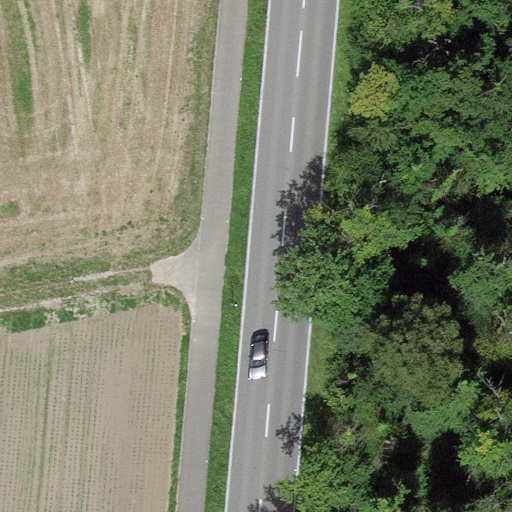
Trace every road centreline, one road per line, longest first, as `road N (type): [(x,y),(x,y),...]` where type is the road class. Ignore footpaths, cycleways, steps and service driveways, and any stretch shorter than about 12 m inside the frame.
road 1 (primary): [(258,511),(305,0)]
road 2 (track): [(211,268),(235,0)]
road 3 (track): [(211,268),(191,511)]
road 4 (track): [(0,301),(151,271),(211,268)]
